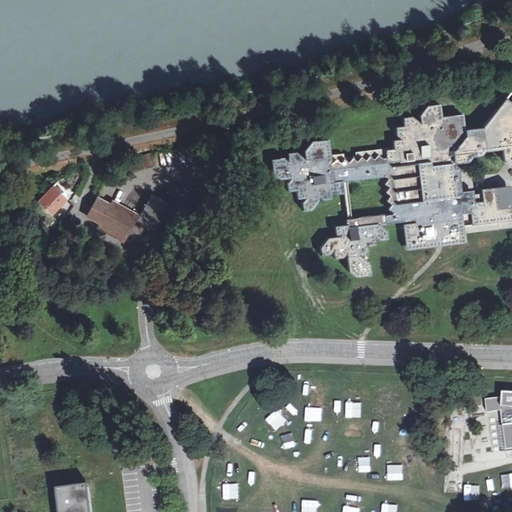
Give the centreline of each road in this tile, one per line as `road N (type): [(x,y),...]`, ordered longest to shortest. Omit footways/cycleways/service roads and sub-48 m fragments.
road 1 (tertiary): [(153,371),(296,348),(511,358)]
road 2 (tertiary): [(153,371),(87,367),(0,377)]
road 3 (unclassified): [(153,371),(184,448),(197,511)]
